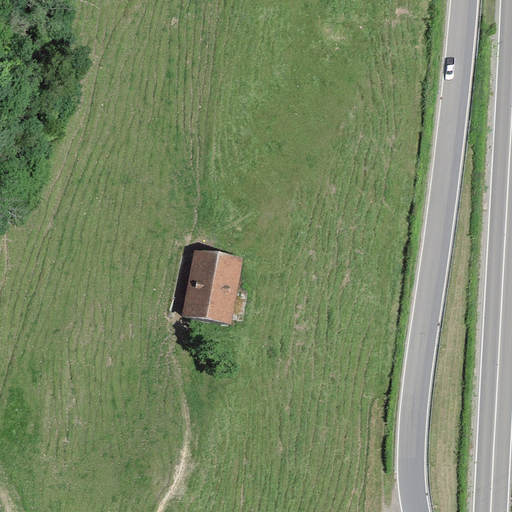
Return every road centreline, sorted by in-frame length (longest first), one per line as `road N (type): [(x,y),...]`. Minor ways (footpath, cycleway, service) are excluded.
road 1 (tertiary): [(417,511),(413,434),(464,0)]
road 2 (trunk): [(511,137),(491,511)]
road 3 (track): [(175,511),(211,454),(202,371)]
